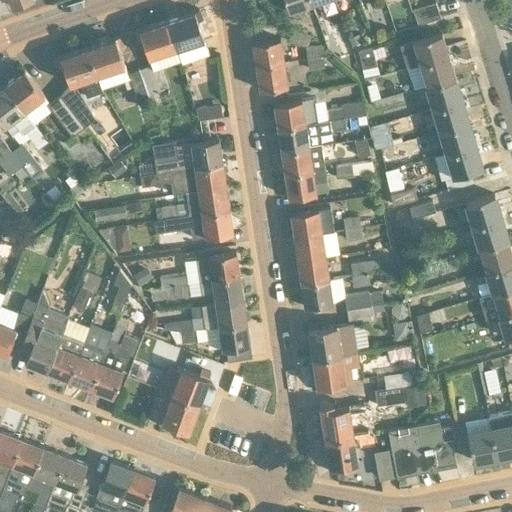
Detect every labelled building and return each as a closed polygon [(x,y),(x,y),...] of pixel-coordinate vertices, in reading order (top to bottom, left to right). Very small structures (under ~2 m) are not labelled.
[(288,11),(311,4),(309,0),(267,0),(268,1),(279,9),(287,6),(288,11)] [(417,25),(440,18),(435,3),(412,10),(417,25)] [(168,19),(177,47),(204,38),(198,21),(202,19),(199,9),(168,19)] [(149,57),(177,47),(168,19),(135,30),(139,44),(144,42),(149,57)] [(306,58),(323,56),(321,44),(307,46),(310,36),(291,30),(287,41),(304,46),(306,58)] [(406,67),(448,54),(441,32),(399,44),(406,67)] [(352,46),(362,42),(358,33),(348,38),(352,46)] [(87,46),(97,74),(125,64),(118,47),(123,46),(120,36),(115,37),(87,46)] [(255,66),(284,62),(281,38),(252,43),(255,66)] [(102,90),(97,74),(87,46),(56,57),(60,70),(64,69),(69,83),(60,94),(84,126),(95,117),(78,88),(76,81),(81,79),(86,95),(102,90)] [(363,69),(376,66),(372,48),(358,51),(363,69)] [(424,85),(454,77),(448,54),(406,67),(406,68),(418,64),(424,85)] [(323,56),(306,58),(308,70),(325,68),(323,56)] [(284,62),(255,66),(259,91),(288,86),(284,62)] [(153,106),(160,103),(156,91),(160,90),(151,64),(139,68),(153,106)] [(138,102),(149,99),(138,68),(128,72),(138,102)] [(5,84),(25,110),(45,95),(25,69),(5,84)] [(431,108),(461,99),(454,77),(424,85),(431,108)] [(36,125),(25,110),(5,84),(0,87),(0,119),(5,126),(12,120),(24,135),(36,125)] [(90,132),(84,126),(60,94),(47,103),(71,135),(74,133),(79,140),(90,132)] [(306,123),(318,122),(314,98),(273,104),(277,127),(306,123)] [(438,130),(468,121),(461,99),(431,108),(420,111),(427,133),(438,130)] [(328,120),(366,115),(364,103),(326,108),(328,120)] [(197,119),(210,117),(208,105),(196,107),(197,119)] [(280,151),(321,145),(319,134),(368,127),(366,115),(328,120),(318,122),(306,123),(277,127),(280,151)] [(390,134),(386,121),(368,126),(372,140),(390,134)] [(445,153),(474,144),(468,121),(438,130),(445,153)] [(29,173),(11,150),(0,135),(0,162),(9,174),(13,171),(20,180),(29,173)] [(156,173),(222,162),(218,138),(176,144),(178,158),(155,162),(156,173)] [(369,154),(366,139),(354,142),(358,157),(369,154)] [(11,150),(29,173),(31,176),(39,169),(20,144),(11,150)] [(474,144),(445,153),(452,176),(481,168),(474,144)] [(284,174),(324,168),(321,145),(280,151),(284,174)] [(115,177),(127,168),(119,159),(108,168),(115,177)] [(186,192),(225,185),(222,162),(156,173),(140,176),(142,185),(142,186),(172,181),(174,192),(185,190),(186,192)] [(337,178),(353,176),(351,164),(335,166),(337,178)] [(384,171),(390,192),(403,188),(398,167),(384,171)] [(324,168),(284,174),(287,198),(316,194),(316,192),(321,191),(320,182),(326,181),(324,168)] [(83,188),(77,181),(68,190),(73,196),(83,188)] [(162,219),(229,208),(225,185),(186,192),(187,202),(160,206),(162,219)] [(393,204),(416,198),(413,187),(390,193),(393,204)] [(471,226),(501,218),(494,194),(464,203),(471,226)] [(139,200),(127,202),(129,212),(141,210),(139,200)] [(413,218),(435,211),(432,200),(409,207),(413,218)] [(96,219),(126,214),(124,203),(94,208),(96,219)] [(229,208),(162,219),(164,230),(191,226),(192,237),(232,231),(229,208)] [(293,238),(322,233),(322,228),(328,227),(326,211),(319,212),(319,209),(290,214),(293,238)] [(345,229),(361,227),(359,215),(343,218),(345,229)] [(478,249),(508,240),(501,218),(471,226),(478,249)] [(113,228),(115,238),(128,237),(126,226),(113,228)] [(361,227),(345,229),(347,241),(363,238),(361,227)] [(297,260),(326,256),(322,233),(293,238),(297,260)] [(484,271),(511,263),(511,255),(508,240),(478,249),(484,271)] [(0,253),(7,256),(10,246),(11,245),(0,242),(0,253)] [(199,281),(240,274),(236,251),(195,258),(199,281)] [(300,283),(329,279),(326,256),(297,260),(300,283)] [(352,275),(368,273),(379,271),(378,259),(350,263),(352,275)] [(491,294),(511,287),(511,263),(484,271),(491,294)] [(153,277),(146,266),(133,274),(139,285),(153,277)] [(124,303),(132,284),(119,268),(114,284),(119,286),(114,300),(124,303)] [(397,269),(384,270),(386,283),(399,281),(397,269)] [(96,292),(101,277),(86,271),(72,306),(84,310),(92,290),(96,292)] [(162,287),(189,283),(187,272),(161,276),(162,287)] [(368,273),(352,275),(354,286),(370,284),(368,273)] [(214,302),(243,298),(240,274),(199,281),(189,283),(191,295),(201,294),(213,292),(214,302)] [(329,279),(300,283),(304,307),(333,303),(329,279)] [(189,283),(162,287),(150,289),(152,301),(175,296),(175,297),(191,295),(189,283)] [(497,315),(511,310),(511,287),(491,294),(497,315)] [(371,305),(383,304),(381,293),(369,295),(369,292),(345,294),(347,308),(371,305)] [(218,325),(247,321),(243,298),(214,302),(200,305),(202,315),(191,317),(191,319),(178,321),(179,331),(195,329),(218,325)] [(22,345),(30,348),(25,363),(47,371),(67,320),(69,316),(36,304),(33,311),(21,344),(20,347),(21,347),(22,345)] [(383,304),(371,305),(372,313),(384,311),(383,304)] [(371,305),(347,308),(349,322),(373,319),(371,305)] [(22,307),(14,327),(16,328),(11,340),(21,344),(33,311),(22,307)] [(511,310),(497,315),(504,339),(506,338),(509,348),(511,347),(511,310)] [(419,333),(432,330),(428,312),(415,315),(419,333)] [(101,361),(91,388),(113,396),(123,369),(127,356),(117,352),(126,328),(125,328),(128,319),(119,315),(113,331),(101,361)] [(70,380),(89,328),(67,320),(47,371),(70,380)] [(0,321),(0,352),(6,355),(11,340),(16,328),(14,327),(0,321)] [(178,321),(164,323),(165,329),(169,329),(179,331),(178,321)] [(247,321),(218,325),(222,349),(250,344),(247,321)] [(341,353),(357,351),(353,322),(307,329),(312,358),(341,353)] [(101,361),(113,331),(91,323),(89,328),(70,380),(91,388),(101,361)] [(197,341),(195,329),(179,331),(181,343),(181,344),(197,341)] [(341,353),(312,358),(316,386),(317,391),(328,389),(327,385),(345,382),(354,380),(352,368),(360,366),(357,351),(341,353)] [(502,365),(499,356),(490,358),(492,364),(495,367),(502,365)] [(171,392),(198,403),(210,371),(201,368),(199,372),(181,365),(179,369),(171,392)] [(411,384),(423,381),(421,371),(409,374),(411,384)] [(407,407),(426,404),(423,384),(404,387),(407,407)] [(402,385),(385,388),(374,390),(376,406),(404,402),(402,385)] [(198,403),(171,392),(160,419),(175,424),(174,429),(187,434),(198,403)] [(324,439),(354,435),(354,434),(371,431),(366,403),(320,410),(324,439)] [(511,453),(511,415),(511,411),(487,415),(496,457),(511,453)] [(472,462),(496,457),(487,415),(464,420),(472,462)] [(392,449),(397,476),(456,465),(451,439),(455,438),(452,424),(440,427),(439,420),(388,430),(392,449)] [(0,493),(22,439),(0,430),(0,493)] [(354,435),(324,439),(328,468),(329,468),(329,472),(340,471),(339,466),(358,463),(354,435)] [(27,488),(43,447),(22,439),(0,493),(0,507),(10,511),(16,496),(22,499),(26,487),(27,488)] [(55,483),(66,455),(43,447),(27,488),(38,492),(29,511),(42,511),(45,504),(55,483)] [(396,476),(397,476),(392,449),(374,453),(379,478),(396,474),(396,476)] [(55,483),(45,504),(63,511),(62,511),(77,511),(79,507),(71,504),(87,463),(66,455),(55,483)] [(118,506),(133,468),(110,459),(96,497),(117,505),(118,506)] [(117,505),(114,511),(141,511),(155,476),(133,468),(118,506),(117,505)] [(198,511),(204,496),(173,484),(168,497),(172,499),(167,511),(198,511)] [(204,496),(198,511),(234,511),(236,508),(204,496)]
